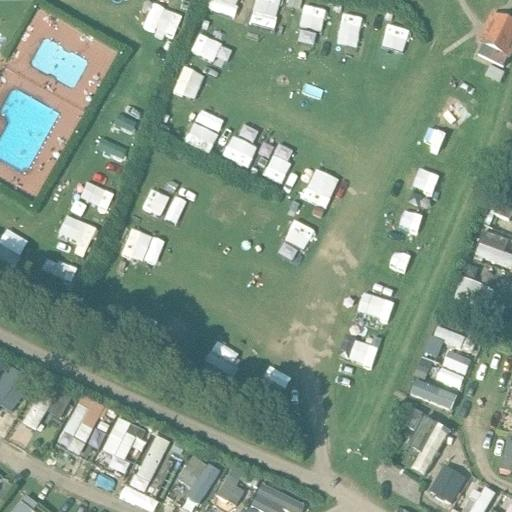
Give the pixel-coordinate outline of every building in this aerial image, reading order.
[(225,0),(218,0),(209,24),(220,28),(231,2),(225,0)] [(279,13),(280,0),(255,0),(251,27),(275,31),(278,13),(279,13)] [(304,7),(303,23),(328,25),(329,8),(304,7)] [(171,42),(181,17),(160,9),(150,33),(171,42)] [(478,58),(504,69),(508,61),(511,62),(511,60),(511,24),(490,15),(477,44),(483,47),(478,58)] [(394,30),(385,52),(407,61),(416,39),(394,30)] [(202,57),(217,65),(226,46),(211,39),(202,57)] [(195,98),(203,76),(184,69),(176,91),(195,98)] [(184,144),(210,156),(225,122),(200,110),(184,144)] [(111,142),(130,149),(138,129),(119,122),(111,142)] [(290,140),(293,130),(267,122),(264,132),(290,140)] [(435,136),(427,155),(446,162),(454,143),(435,136)] [(273,157),(264,177),(282,185),(292,166),(273,157)] [(175,217),(200,218),(201,183),(177,182),(175,217)] [(107,214),(115,195),(87,183),(79,202),(107,214)] [(222,183),(205,218),(228,229),(245,195),(222,183)] [(157,229),(167,208),(138,194),(128,216),(157,229)] [(270,233),(280,210),(258,201),(248,224),(270,233)] [(400,231),(413,236),(419,219),(406,214),(400,231)] [(78,241),(75,254),(87,257),(95,226),(67,219),(62,237),(78,241)] [(283,244),(306,253),(316,231),(293,221),(283,244)] [(129,229),(120,255),(142,262),(151,236),(129,229)] [(6,232),(0,240),(0,268),(11,276),(30,248),(6,232)] [(511,254),(508,254),(511,239),(484,233),(478,260),(511,266),(511,254)] [(69,282),(70,262),(44,260),(42,280),(69,282)] [(129,308),(139,289),(112,275),(102,294),(129,308)] [(464,279),(455,306),(501,322),(506,308),(493,304),(498,290),(464,279)] [(177,326),(165,351),(184,360),(196,335),(177,326)] [(438,326),(433,339),(462,351),(467,338),(438,326)] [(471,333),(468,341),(479,346),(482,338),(471,333)] [(225,386),(235,369),(241,372),(249,357),(221,341),(203,373),(225,386)] [(416,380),(410,394),(453,412),(459,398),(416,380)] [(0,387),(0,408),(3,411),(16,394),(3,384),(0,387)] [(48,386),(27,425),(37,431),(47,411),(62,419),(72,399),(48,386)] [(63,433),(86,445),(104,410),(81,398),(63,433)] [(111,455),(105,468),(122,475),(141,428),(117,418),(103,452),(111,455)] [(412,469),(425,477),(453,433),(428,418),(411,445),(423,452),(412,469)] [(156,436),(137,478),(152,485),(171,443),(156,436)] [(511,473),(511,439),(509,439),(501,471),(511,473)] [(177,479),(193,490),(185,501),(196,509),(220,473),(194,455),(177,479)] [(453,505),(469,479),(447,465),(431,492),(453,505)] [(237,507),(244,491),(236,487),(242,473),(231,468),(218,498),(237,507)] [(250,477),(246,485),(255,489),(258,481),(250,477)] [(286,511),(300,511),(304,503),(260,485),(251,508),(260,511),(281,511),(282,510),(286,511)] [(122,499),(142,505),(146,494),(125,488),(122,499)] [(44,511),(24,496),(10,511),(44,511)]
